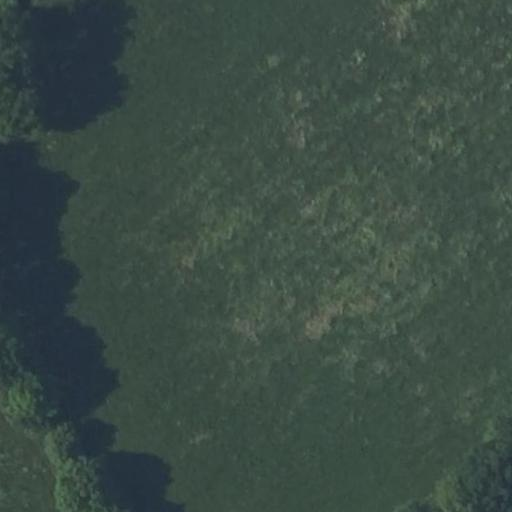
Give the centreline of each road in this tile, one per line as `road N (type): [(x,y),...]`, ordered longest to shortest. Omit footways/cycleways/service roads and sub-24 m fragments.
road 1 (track): [(131,511),(47,386),(0,270)]
road 2 (track): [(0,233),(16,146),(49,58),(53,0)]
